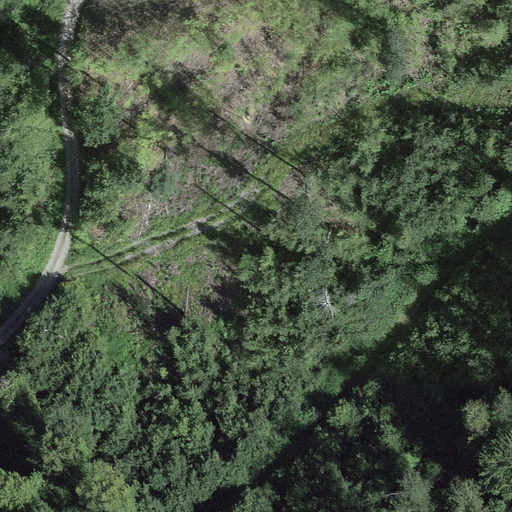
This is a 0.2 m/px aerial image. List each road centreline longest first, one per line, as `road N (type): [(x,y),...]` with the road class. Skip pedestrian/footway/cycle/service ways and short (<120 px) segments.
road 1 (track): [(511,218),(424,293),(333,411),(225,511)]
road 2 (track): [(78,0),(64,56),(77,180),(53,281),(0,332)]
